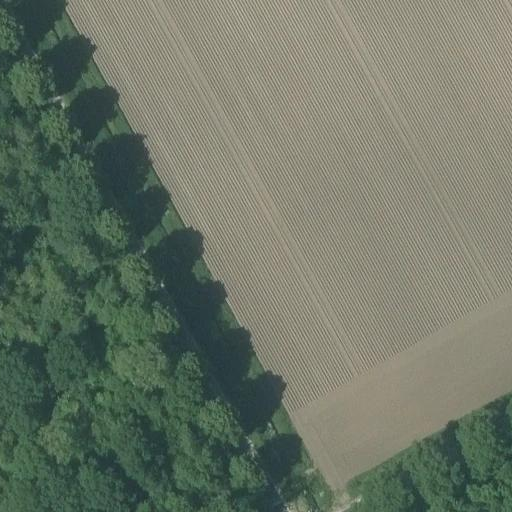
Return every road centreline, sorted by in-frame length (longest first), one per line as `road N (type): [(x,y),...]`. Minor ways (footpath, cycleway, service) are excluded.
road 1 (unclassified): [(278,511),(0,7)]
road 2 (unclassified): [(511,432),(371,511)]
